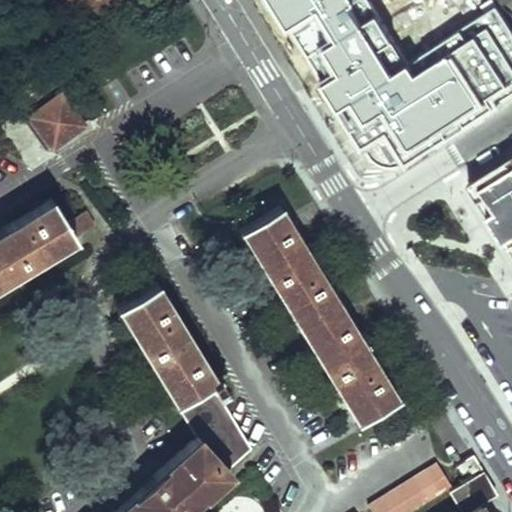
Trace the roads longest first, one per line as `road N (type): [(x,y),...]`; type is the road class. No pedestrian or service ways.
road 1 (tertiary): [(511,452),(356,220)]
road 2 (tertiary): [(356,220),(219,0)]
road 3 (residential): [(356,220),(511,121)]
